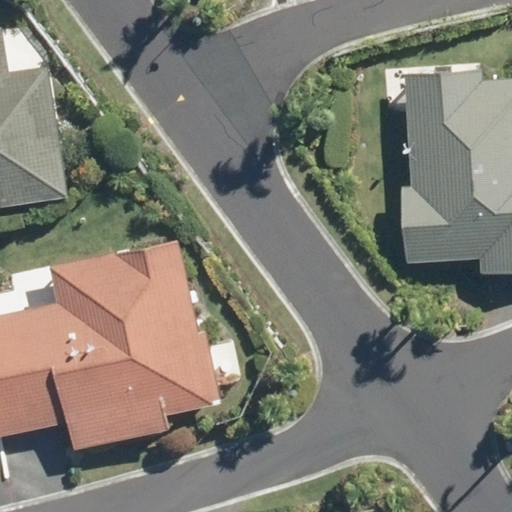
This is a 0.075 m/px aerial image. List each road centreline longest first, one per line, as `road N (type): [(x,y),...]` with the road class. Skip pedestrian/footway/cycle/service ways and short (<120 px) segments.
road 1 (residential): [(183,101),(397,412)]
road 2 (residential): [(92,511),(397,412)]
road 3 (residential): [(451,0),(315,34),(183,101)]
road 4 (residential): [(104,0),(183,101)]
road 5 (residential): [(511,364),(397,412)]
road 6 (residential): [(397,412),(465,511)]
